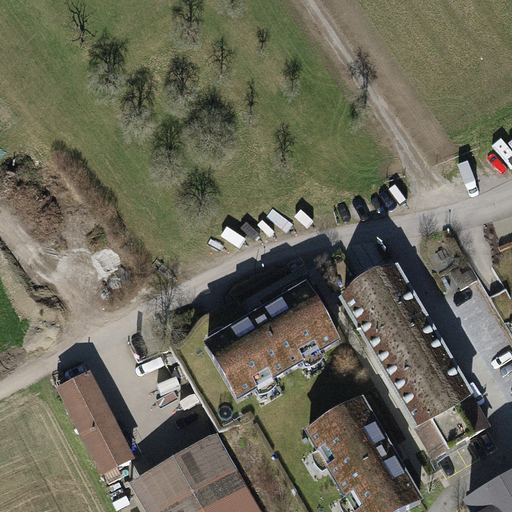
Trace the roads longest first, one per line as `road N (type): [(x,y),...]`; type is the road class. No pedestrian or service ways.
road 1 (residential): [(97,336),(264,254),(471,210),(511,192)]
road 2 (track): [(97,336),(0,212)]
